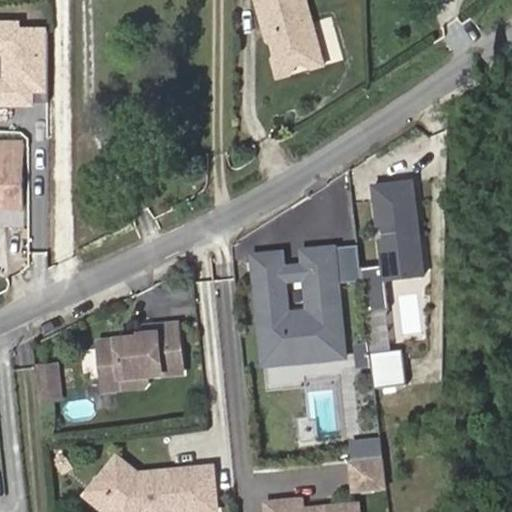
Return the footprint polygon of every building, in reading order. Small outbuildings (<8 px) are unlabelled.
[(301,0),(251,0),(257,21),(263,25),(271,57),(283,65),(316,56),(301,0)] [(46,60),(0,60),(0,87),(46,87),(46,60)] [(0,204),(26,204),(25,138),(0,137),(0,204)] [(342,356),(328,246),(296,251),(298,265),(278,268),(276,253),(246,257),(261,366),(342,356)] [(135,337),(93,340),(94,374),(113,373),(114,384),(117,388),(136,386),(140,383),(139,376),(176,374),(173,327),(150,329),(151,334),(135,335),(135,337)] [(56,367),(36,370),(40,394),(60,391),(56,367)] [(113,373),(94,374),(95,389),(114,388),(114,384),(113,373)] [(60,391),(40,394),(41,403),(61,400),(60,391)] [(384,458),(382,441),(354,444),(356,461),(384,458)] [(388,486),(384,458),(356,461),(353,462),(357,491),(388,486)] [(114,465),(96,495),(125,511),(218,511),(213,470),(136,479),(114,465)] [(96,495),(89,508),(95,511),(125,511),(96,495)] [(359,511),(359,505),(304,511),(303,502),(268,505),(268,511),(359,511)]
